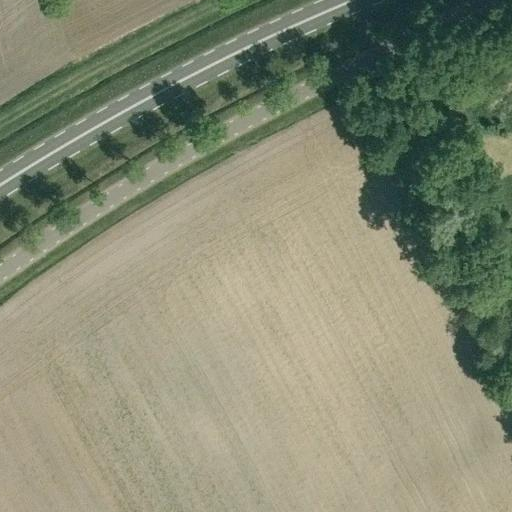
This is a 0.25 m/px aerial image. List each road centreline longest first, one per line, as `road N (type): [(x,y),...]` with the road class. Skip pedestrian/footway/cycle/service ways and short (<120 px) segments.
road 1 (unclassified): [(0,273),(105,206),(499,0)]
road 2 (secondary): [(0,181),(176,80),(355,0)]
